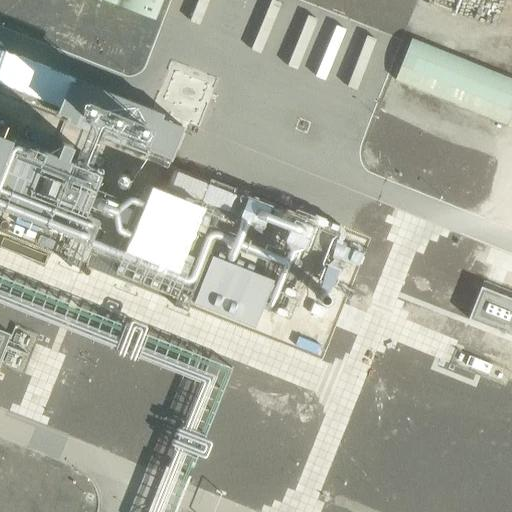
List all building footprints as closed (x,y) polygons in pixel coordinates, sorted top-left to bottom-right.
[(102,0),(158,21),(165,0),(102,0)] [(123,19),(118,39),(130,42),(133,31),(129,30),(131,21),(123,19)] [(511,76),(412,36),(394,80),(506,126),(511,111),(511,76)] [(372,143),(454,169),(460,148),(447,144),(453,126),(391,107),(388,119),(380,116),(372,143)] [(0,131),(0,197),(7,200),(11,186),(24,189),(26,181),(19,179),(26,151),(27,152),(30,140),(0,131)] [(227,209),(235,186),(170,162),(164,180),(176,185),(180,176),(195,181),(190,195),(227,209)] [(194,304),(256,327),(275,278),(212,254),(194,304)] [(511,296),(481,283),(468,315),(511,333),(511,296)] [(0,361),(1,362),(11,329),(0,325),(0,361)]
